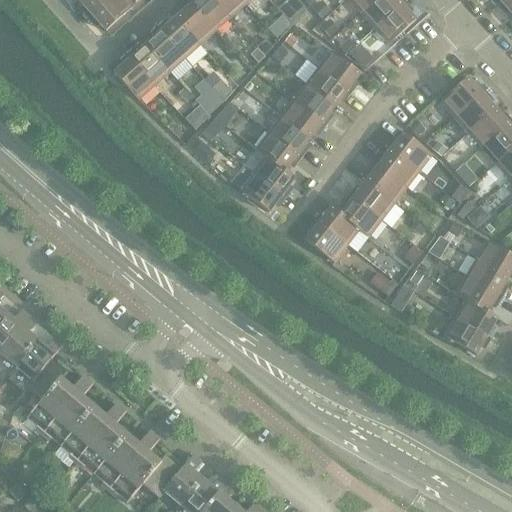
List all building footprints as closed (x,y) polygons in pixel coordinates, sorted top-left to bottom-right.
[(79,0),(78,1),(86,11),(83,14),(88,20),(110,0),(79,0)] [(126,0),(110,0),(88,20),(93,26),(97,23),(106,33),(133,8),(126,0)] [(195,0),(189,0),(187,2),(215,33),(230,20),(212,0),(197,0),(196,1),(195,0)] [(212,0),(230,20),(246,6),(240,0),(212,0)] [(290,0),(277,11),(289,24),(305,10),(295,0),(290,0)] [(347,0),(361,15),(377,0),(347,0)] [(377,0),(361,15),(374,31),(405,3),(402,0),(377,0)] [(511,0),(504,0),(497,6),(502,12),(506,9),(511,15),(511,0)] [(185,11),(175,19),(200,47),(215,33),(187,2),(181,8),(185,11)] [(321,3),(313,10),(322,20),(330,13),(321,3)] [(405,3),(374,31),(388,46),(416,22),(407,12),(411,9),(405,3)] [(163,24),(157,29),(185,61),(200,47),(175,19),(166,28),(163,24)] [(328,21),(320,28),(329,38),(337,31),(328,21)] [(154,38),(145,47),(170,74),(185,61),(157,29),(151,35),(154,38)] [(290,35),(284,42),(291,48),(297,41),(290,35)] [(266,40),(256,49),(257,49),(263,56),(272,47),(266,40)] [(347,41),(339,48),(345,55),(353,47),(347,41)] [(132,51),(127,57),(154,88),(170,74),(145,47),(136,55),(132,51)] [(360,47),(351,55),(363,69),(373,61),(360,47)] [(279,48),(271,59),(279,65),(287,54),(279,48)] [(257,49),(250,55),(257,63),(264,57),(263,56),(257,49)] [(331,53),(318,70),(351,96),(356,89),(352,86),(360,76),(331,53)] [(154,88),(127,57),(121,62),(124,66),(114,75),(139,102),(154,88)] [(270,59),(265,66),(274,74),(280,66),(279,65),(271,59),(270,59)] [(318,70),(306,86),(335,109),(342,99),(346,102),(351,96),(318,70)] [(440,104),(455,120),(486,92),(480,86),(477,90),(468,80),(440,104)] [(232,94),(232,93),(221,81),(212,90),(224,103),(232,94)] [(306,86),(293,102),(326,128),(331,121),(327,119),(335,109),(306,86)] [(486,92),(455,120),(468,136),(496,111),(488,102),(491,98),(486,92)] [(293,102),(281,118),(310,141),(318,131),(321,134),(326,128),(293,102)] [(224,126),(238,111),(230,104),(216,120),(224,126)] [(199,107),(185,120),(195,131),(209,118),(208,117),(199,107)] [(496,111),(468,136),(482,151),(511,123),(511,121),(508,117),(504,120),(496,111)] [(281,118),(268,135),(301,160),(306,154),(302,151),(310,141),(281,118)] [(216,120),(202,136),(210,142),(224,126),(216,120)] [(415,121),(408,127),(417,137),(424,131),(415,121)] [(511,123),(482,151),(495,166),(511,151),(511,123)] [(397,141),(390,151),(419,174),(432,157),(399,131),(394,139),(397,141)] [(255,152),(265,159),(265,158),(285,173),(286,172),(293,163),(296,166),(301,160),(268,135),(255,152)] [(199,140),(189,150),(198,158),(207,148),(199,140)] [(437,143),(431,150),(441,158),(446,151),(437,143)] [(379,158),(374,164),(407,190),(419,174),(390,151),(382,161),(379,158)] [(511,151),(495,166),(509,181),(511,178),(511,151)] [(255,152),(243,167),(253,174),(286,200),(291,193),(287,191),(295,180),(286,172),(285,173),(265,158),(265,159),(255,152)] [(373,174),(365,184),(394,206),(407,190),(374,164),(369,171),(373,174)] [(253,174),(240,191),(269,214),(277,203),(281,206),(286,200),(253,174)] [(354,190),(349,197),(382,222),(394,206),(365,184),(357,193),(354,190)] [(460,186),(451,198),(460,205),(468,195),(460,186)] [(445,196),(441,201),(451,209),(455,204),(445,196)] [(348,206),(341,215),(340,216),(360,231),(359,232),(369,239),(382,222),(349,197),(344,203),(348,206)] [(468,203),(457,216),(463,221),(476,209),(468,203)] [(319,216),(314,222),(347,247),(357,255),(369,239),(359,232),(360,231),(340,216),(341,215),(331,208),(323,218),(319,216)] [(347,247),(314,222),(309,228),(313,231),(305,242),(334,264),(347,247)] [(454,222),(448,232),(455,237),(461,227),(454,222)] [(415,223),(411,229),(422,237),(426,232),(415,223)] [(511,256),(487,242),(477,261),(508,280),(511,273),(511,256)] [(413,247),(404,258),(413,265),(422,254),(413,247)] [(477,261),(466,278),(502,300),(506,293),(502,290),(508,280),(477,261)] [(416,273),(410,281),(417,286),(422,277),(416,273)] [(380,275),(372,285),(384,295),(392,285),(380,275)] [(455,297),(465,303),(466,302),(487,315),(488,314),(494,304),(498,306),(502,300),(466,278),(455,297)] [(403,288),(398,295),(409,301),(413,294),(403,288)] [(465,303),(455,319),(491,341),(495,334),(491,331),(498,320),(488,314),(487,315),(466,302),(465,303)] [(5,313),(0,319),(0,352),(29,318),(21,312),(14,321),(5,313)] [(29,318),(0,352),(0,354),(16,368),(38,341),(29,334),(37,325),(29,318)] [(455,319),(444,338),(476,357),(483,345),(487,348),(491,341),(455,319)] [(16,368),(32,381),(32,382),(50,361),(51,361),(63,347),(54,340),(47,349),(38,341),(16,368)] [(32,382),(32,381),(26,388),(43,401),(43,402),(61,381),(61,382),(67,375),(51,361),(50,361),(32,382)] [(72,391),(77,395),(82,399),(93,386),(83,378),(72,391)] [(35,431),(42,437),(77,395),(72,391),(61,382),(61,381),(43,402),(43,401),(31,415),(41,424),(35,431)] [(77,395),(42,437),(49,443),(55,436),(64,444),(94,409),(82,399),(77,395)] [(8,397),(2,405),(8,411),(15,403),(8,397)] [(115,427),(126,414),(116,406),(105,419),(110,423),(115,427)] [(94,409),(64,444),(74,452),(68,459),(75,465),(110,423),(105,419),(94,409)] [(110,423),(75,465),(82,470),(88,464),(97,472),(126,437),(115,427),(110,423)] [(148,455),(159,442),(150,434),(138,447),(143,451),(148,455)] [(126,437),(97,472),(107,480),(101,486),(108,492),(143,451),(138,447),(126,437)] [(143,451),(108,492),(115,498),(121,492),(131,500),(143,486),(142,486),(160,465),(159,464),(148,455),(143,451)] [(142,486),(143,486),(159,500),(165,493),(164,493),(182,472),(181,471),(164,457),(159,464),(160,465),(142,486)] [(164,493),(165,493),(181,507),(203,480),(194,473),(202,464),(193,457),(181,471),(182,472),(164,493)] [(203,480),(181,507),(186,511),(204,511),(227,485),(219,479),(212,488),(203,480)] [(227,485),(204,511),(232,511),(236,508),(227,501),(235,492),(227,485)] [(15,486),(8,492),(17,503),(27,496),(15,486)]
